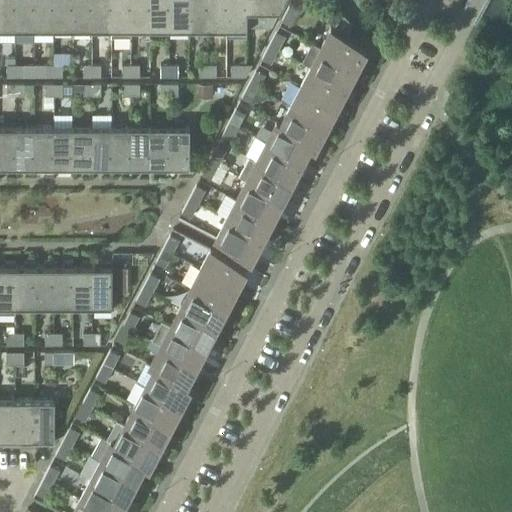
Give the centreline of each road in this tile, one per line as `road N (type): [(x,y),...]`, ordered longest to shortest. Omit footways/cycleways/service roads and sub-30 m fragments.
road 1 (residential): [(210,511),(477,0)]
road 2 (residential): [(428,0),(164,511)]
